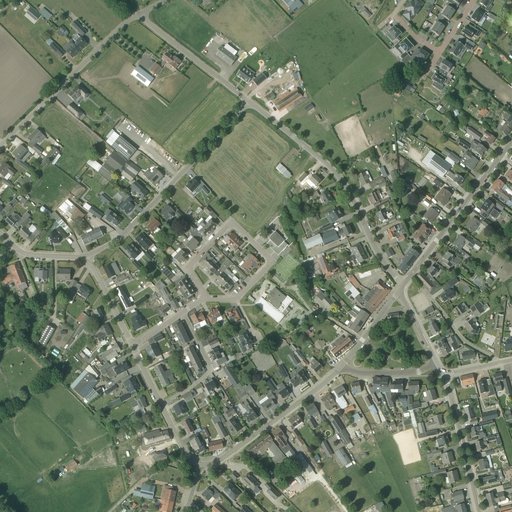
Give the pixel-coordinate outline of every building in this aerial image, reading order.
[(407,11),(404,14),(406,15),(405,16),(408,18),(409,18),(411,19),(415,14),(416,14),(416,15),(419,11),(418,11),(423,4),(418,0),(415,0),(414,2),(413,3),(411,1),(405,9),(407,11)] [(446,5),(443,10),(452,16),(455,11),(451,8),(446,5)] [(361,10),(367,18),(371,15),(365,6),(361,10)] [(38,18),(41,15),(33,8),(30,11),(38,18)] [(48,21),(52,16),(44,8),(39,13),(48,21)] [(443,10),(439,14),(445,18),(449,21),(452,16),(443,10)] [(472,17),(471,19),(479,24),(483,17),(485,18),(486,16),(477,10),(474,14),(473,13),(471,17),(472,17)] [(87,32),(75,21),(71,25),(83,36),(87,32)] [(432,25),(442,32),(445,27),(440,24),(435,21),(432,25)] [(389,25),(382,32),(385,35),(386,34),(387,35),(389,34),(394,39),(395,39),(401,34),(401,33),(399,30),(398,30),(397,31),(394,27),(392,28),(389,25)] [(439,36),(442,32),(432,25),(429,30),(434,34),(439,36)] [(473,35),(477,37),(481,32),(474,28),(472,31),(466,27),(462,32),(467,36),(466,36),(469,38),(469,37),(471,38),(473,35)] [(70,42),(80,51),(87,44),(81,37),(76,42),(73,39),(70,42)] [(397,50),(400,47),(405,52),(400,57),(403,59),(401,61),(403,63),(406,65),(411,58),(407,53),(413,47),(413,46),(412,44),(411,45),(408,42),(409,41),(407,39),(406,40),(406,39),(401,44),(399,42),(394,47),(397,50)] [(456,56),(457,57),(463,48),(462,47),(463,45),(456,41),(454,45),(451,48),(451,49),(449,52),(456,57),(456,56)] [(467,43),(464,47),(471,51),(473,47),(475,45),(469,41),(467,43)] [(50,46),(61,57),(65,54),(53,42),(50,46)] [(72,58),(80,51),(70,42),(63,49),(72,58)] [(277,56),(280,54),(273,45),(269,48),(277,56)] [(236,58),(220,46),(215,54),(231,66),(236,58)] [(425,53),(420,50),(417,54),(414,52),(408,61),(412,64),(414,60),(416,61),(418,58),(424,62),(429,55),(428,55),(428,54),(426,52),(425,53)] [(162,59),(164,61),(166,62),(168,64),(175,70),(181,62),(174,57),(173,58),(167,53),(162,59)] [(288,70),(295,65),(291,60),(285,66),(288,70)] [(451,70),(450,70),(452,66),(449,64),(450,63),(447,62),(444,60),(439,68),(441,69),(440,72),(443,74),(451,79),(453,76),(448,74),(451,70)] [(155,64),(150,70),(157,75),(162,68),(155,64)] [(154,79),(138,66),(131,75),(147,87),(154,79)] [(242,68),(237,75),(248,84),(251,79),(254,80),(253,81),(257,86),(267,78),(262,73),(255,79),(253,77),(253,76),(255,74),(251,71),(250,73),(242,68)] [(431,79),(435,82),(433,86),(436,88),(439,84),(442,86),(444,83),(447,85),(451,79),(443,74),(441,78),(435,74),(431,79)] [(74,101),(80,95),(84,98),(88,94),(82,88),(81,89),(77,85),(73,90),(73,89),(67,95),(74,101)] [(278,101),(274,103),(279,112),(301,97),(297,91),(290,95),(288,91),(280,96),(282,98),(281,99),(278,101)] [(268,102),(275,97),(272,92),(265,97),(268,102)] [(314,108),(311,103),(304,108),(307,112),(314,108)] [(76,108),(72,113),(75,116),(79,119),(83,113),(80,110),(80,111),(76,108)] [(483,108),(479,114),(484,117),(488,112),(483,108)] [(502,127),(499,125),(496,129),(506,136),(511,128),(511,116),(510,116),(508,114),(506,112),(503,116),(504,119),(507,121),(502,127)] [(469,127),(469,128),(466,126),(464,129),(467,131),(466,132),(479,141),(482,136),(469,127)] [(32,135),(28,139),(29,140),(32,143),(34,145),(37,142),(39,144),(42,141),(45,137),(40,133),(37,130),(32,135)] [(495,139),(485,131),(483,134),(488,138),(485,141),(490,145),(495,139)] [(106,142),(128,160),(137,150),(120,136),(111,146),(106,142)] [(470,146),(460,140),(457,139),(455,142),(467,151),(470,146)] [(482,147),(482,146),(483,145),(480,143),(479,144),(475,142),(473,145),(476,148),(474,151),(476,153),(480,156),(483,152),(484,153),(486,150),(482,147)] [(41,156),(44,158),(48,161),(54,165),(62,155),(59,153),(60,153),(53,147),(48,155),(35,145),(32,149),(41,156)] [(18,149),(13,155),(14,156),(17,158),(15,161),(20,166),(27,171),(30,167),(22,162),(21,161),(22,161),(29,152),(25,149),(21,146),(18,149)] [(445,148),(442,153),(447,156),(450,151),(445,148)] [(430,151),(422,162),(427,166),(442,178),(445,175),(448,171),(451,167),(435,155),(430,151)] [(91,158),(87,163),(110,182),(118,172),(119,173),(124,167),(127,162),(114,152),(113,153),(105,162),(106,163),(105,164),(104,163),(101,167),(91,158)] [(447,157),(457,165),(460,161),(461,160),(460,160),(451,152),(450,153),(447,157)] [(478,161),(466,152),(462,156),(466,159),(463,163),(470,169),(472,170),(475,166),(473,165),(474,164),(475,164),(478,161)] [(45,164),(48,161),(44,158),(39,164),(43,167),(45,164)] [(127,162),(124,167),(136,176),(140,170),(129,162),(128,161),(127,162)] [(0,167),(0,173),(2,175),(4,177),(8,173),(11,176),(12,177),(16,173),(12,169),(8,166),(5,163),(2,166),(3,167),(1,169),(0,167)] [(124,167),(119,173),(131,183),(136,176),(124,167)] [(150,174),(151,174),(147,170),(143,174),(155,185),(159,180),(158,179),(162,175),(156,170),(151,176),(150,174)] [(367,171),(362,174),(357,176),(362,186),(372,182),(367,171)] [(448,171),(445,175),(447,177),(453,180),(452,181),(459,186),(464,180),(458,175),(456,174),(454,175),(448,171)] [(307,176),(301,182),(305,185),(307,182),(310,185),(312,183),(316,186),(321,181),(314,175),(311,179),(307,176)] [(376,185),(385,180),(382,176),(374,180),(376,185)] [(12,189),(14,187),(12,185),(12,184),(4,178),(1,181),(12,189)] [(187,188),(185,189),(193,196),(196,193),(194,191),(200,185),(193,179),(186,187),(187,188)] [(435,179),(433,183),(440,188),(443,184),(435,179)] [(497,179),(493,185),(499,189),(498,191),(509,199),(508,200),(511,202),(511,197),(511,196),(504,191),(507,188),(506,186),(503,184),(501,182),(497,179)] [(135,182),(128,189),(132,193),(132,195),(134,196),(135,196),(137,194),(142,199),(145,195),(144,194),(146,192),(135,182)] [(205,185),(202,188),(202,189),(207,194),(209,193),(210,191),(205,185)] [(505,204),(505,203),(510,206),(511,206),(511,205),(511,206),(511,204),(511,202),(508,200),(509,199),(498,191),(499,189),(493,185),(490,189),(494,192),(501,197),(499,199),(505,204)] [(451,195),(447,192),(442,188),(435,199),(444,206),(447,202),(446,201),(451,195)] [(422,195),(416,191),(415,190),(412,194),(419,199),(422,195)] [(309,195),(312,200),(319,195),(317,191),(309,195)] [(371,201),(371,202),(372,204),(377,202),(378,201),(379,201),(376,196),(379,194),(380,194),(379,191),(375,192),(372,194),(367,196),(369,199),(370,201),(371,201)] [(381,206),(393,200),(389,191),(386,192),(388,197),(389,196),(389,198),(379,202),(381,206)] [(327,192),(319,196),(324,205),(332,200),(329,194),(328,195),(327,192)] [(103,193),(99,197),(105,201),(108,198),(103,193)] [(126,200),(122,205),(124,207),(121,209),(127,214),(134,207),(131,204),(134,202),(126,194),(123,197),(126,200)] [(430,204),(422,197),(420,201),(428,207),(430,204)] [(62,204),(59,208),(62,211),(65,214),(69,218),(69,219),(80,227),(83,223),(80,221),(85,216),(74,205),(73,206),(73,205),(67,199),(62,204)] [(484,203),(480,208),(481,209),(485,212),(488,214),(489,215),(491,215),(494,211),(494,210),(492,209),(495,206),(491,203),(487,200),(484,203)] [(7,213),(13,207),(12,207),(15,204),(12,201),(4,210),(7,213)] [(505,207),(498,202),(495,205),(502,210),(503,211),(506,208),(505,207)] [(174,212),(167,205),(165,208),(166,209),(161,214),(167,220),(169,217),(171,219),(174,215),(172,214),(174,212)] [(92,207),(88,211),(96,217),(99,212),(92,207)] [(203,220),(201,222),(211,231),(217,225),(213,221),(217,217),(207,207),(204,210),(210,216),(205,221),(203,220)] [(438,214),(434,211),(430,208),(428,211),(429,212),(425,218),(431,223),(438,214)] [(44,212),(43,213),(48,216),(48,215),(49,216),(56,223),(55,223),(59,228),(56,230),(61,235),(65,239),(69,235),(65,231),(68,228),(64,223),(65,223),(61,219),(60,218),(54,212),(52,214),(50,213),(51,213),(47,210),(46,209),(44,212)] [(338,209),(329,214),(332,219),(334,222),(338,220),(343,217),(340,213),(340,214),(337,209),(338,209)] [(381,222),(386,220),(386,219),(390,217),(387,212),(385,213),(383,210),(376,214),(377,217),(378,216),(381,222)] [(182,221),(185,218),(178,211),(175,214),(182,221)] [(108,216),(105,219),(110,223),(111,222),(116,226),(121,220),(111,212),(108,216)] [(10,216),(6,221),(12,227),(16,222),(18,220),(15,217),(16,216),(13,213),(10,217),(10,216)] [(23,217),(17,223),(20,226),(21,225),(25,221),(30,216),(29,215),(27,213),(23,217)] [(23,230),(19,233),(26,239),(31,234),(35,238),(37,235),(38,235),(41,238),(44,235),(41,232),(42,231),(38,227),(37,229),(32,225),(31,226),(28,224),(32,221),(29,218),(25,222),(25,221),(21,225),(22,226),(22,227),(23,229),(23,230)] [(480,223),(473,218),(466,227),(472,233),(480,223)] [(153,233),(156,236),(161,231),(158,228),(161,225),(154,219),(147,227),(153,233)] [(493,226),(484,220),(482,224),(490,230),(493,226)] [(204,238),(211,231),(201,222),(199,224),(203,228),(199,232),(204,238)] [(333,227),(331,223),(319,229),(321,233),(333,227)] [(188,227),(191,231),(193,232),(196,229),(191,224),(188,227)] [(430,230),(422,224),(413,237),(422,244),(427,237),(426,237),(430,230)] [(338,232),(336,233),(334,230),(320,236),(319,234),(303,242),(307,250),(323,242),(325,246),(339,240),(337,234),(339,234),(339,236),(344,233),(346,236),(352,234),(348,226),(337,231),(338,232)] [(392,228),(385,232),(386,235),(387,234),(390,240),(394,238),(395,237),(396,237),(397,239),(398,241),(405,238),(403,236),(401,237),(398,231),(398,232),(396,227),(392,228)] [(103,236),(99,228),(94,231),(93,230),(91,231),(91,232),(81,237),(84,245),(103,236)] [(269,231),(263,237),(264,237),(268,242),(266,244),(278,256),(288,246),(289,247),(292,243),(287,238),(285,241),(275,231),(272,234),(269,231)] [(227,244),(234,236),(233,235),(230,232),(223,240),(227,244)] [(51,244),(59,243),(59,236),(55,237),(55,233),(50,233),(51,244)] [(138,238),(136,240),(146,250),(149,248),(151,250),(155,246),(153,243),(152,244),(142,234),(140,236),(140,235),(137,237),(138,238)] [(152,234),(149,237),(156,244),(158,243),(160,241),(160,240),(156,236),(155,237),(152,234)] [(460,236),(453,245),(456,247),(454,251),(463,257),(466,254),(460,250),(465,244),(467,245),(467,246),(471,249),(472,247),(478,252),(482,245),(474,239),(473,241),(469,238),(465,235),(463,238),(460,236)] [(227,244),(226,245),(229,249),(231,247),(238,240),(235,237),(234,236),(227,244)] [(189,242),(196,248),(198,247),(197,246),(199,243),(193,238),(189,242)] [(189,242),(187,240),(183,244),(181,246),(188,252),(190,250),(191,252),(193,249),(194,250),(196,248),(189,242)] [(241,242),(238,240),(231,247),(235,251),(242,244),(240,243),(241,242)] [(356,265),(367,259),(359,243),(349,248),(355,259),(353,260),(356,265)] [(127,248),(125,250),(129,254),(128,254),(130,256),(134,259),(140,254),(137,251),(138,251),(135,248),(131,244),(130,246),(129,245),(127,248)] [(214,245),(211,247),(219,255),(222,253),(214,245)] [(177,254),(184,261),(186,259),(185,258),(187,256),(186,254),(188,252),(181,246),(179,248),(181,250),(177,254)] [(411,248),(404,257),(413,263),(419,255),(413,249),(411,248)] [(389,259),(393,256),(394,255),(390,249),(385,252),(389,259)] [(150,260),(154,257),(148,251),(144,254),(150,260)] [(447,252),(443,258),(445,260),(443,262),(447,265),(451,269),(455,264),(455,263),(457,260),(455,258),(451,255),(447,252)] [(255,266),(256,265),(257,265),(259,262),(252,255),(249,253),(246,257),(248,259),(255,266)] [(182,262),(184,261),(177,254),(173,258),(179,264),(182,261),(182,262)] [(205,267),(213,259),(213,258),(209,254),(208,256),(206,254),(202,258),(204,260),(201,263),(205,267)] [(124,255),(122,257),(128,263),(130,261),(124,255)] [(319,259),(317,259),(323,274),(325,274),(326,277),(331,275),(330,272),(324,256),(319,258),(319,259)] [(403,275),(413,263),(404,257),(401,261),(402,262),(397,269),(403,275)] [(208,272),(215,265),(217,263),(213,259),(205,267),(208,269),(207,270),(208,272)] [(219,269),(221,270),(230,261),(228,259),(219,269)] [(248,259),(244,263),(252,270),(254,268),(254,267),(255,266),(248,259)] [(142,267),(135,260),(132,263),(139,271),(142,267)] [(219,284),(228,275),(224,271),(232,263),(230,261),(221,270),(223,272),(216,279),(219,281),(217,282),(219,284)] [(9,267),(6,268),(7,273),(11,272),(12,274),(0,278),(2,283),(14,279),(18,291),(27,287),(18,263),(9,267)] [(110,265),(104,268),(109,279),(113,276),(115,276),(120,273),(115,263),(110,265)] [(249,273),(252,270),(244,263),(240,267),(247,274),(249,273)] [(166,277),(171,272),(164,265),(159,270),(166,277)] [(213,274),(219,269),(215,265),(208,272),(210,273),(211,272),(213,274)] [(236,267),(234,269),(244,279),(246,277),(236,267)] [(421,271),(415,277),(431,295),(440,286),(432,278),(437,271),(431,267),(427,273),(429,274),(426,277),(421,271)] [(39,282),(39,279),(47,279),(47,272),(39,272),(40,269),(35,269),(35,282),(39,282)] [(358,273),(360,279),(371,275),(370,269),(358,273)] [(70,281),(70,270),(66,270),(66,271),(58,271),(58,280),(65,280),(65,281),(70,281)] [(128,271),(117,277),(118,281),(130,275),(128,272),(128,271)] [(171,272),(166,277),(169,281),(174,276),(171,272)] [(228,275),(219,284),(221,286),(222,285),(224,286),(232,278),(228,275)] [(357,289),(360,286),(352,275),(348,278),(357,289)] [(131,276),(119,281),(121,285),(133,279),(131,276)] [(178,291),(179,290),(188,284),(185,279),(182,281),(181,278),(175,282),(176,283),(173,284),(178,291)] [(235,282),(232,278),(224,286),(228,291),(231,288),(233,290),(237,286),(235,283),(235,282)] [(455,278),(447,283),(451,288),(458,283),(455,278)] [(69,300),(75,288),(77,284),(76,284),(77,282),(73,280),(68,292),(66,299),(69,300)] [(363,299),(359,304),(371,313),(390,290),(378,280),(374,286),(363,299)] [(160,281),(154,286),(159,292),(161,291),(165,287),(160,281)] [(182,295),(184,294),(192,289),(190,286),(191,285),(190,283),(188,284),(179,290),(182,295)] [(150,284),(149,286),(156,293),(157,291),(150,284)] [(86,299),(91,291),(82,286),(78,293),(86,299)] [(119,288),(115,291),(119,300),(120,299),(126,295),(126,296),(127,296),(122,287),(119,288)] [(353,287),(344,294),(346,296),(348,298),(350,296),(353,299),(359,294),(353,287)] [(69,300),(68,303),(72,304),(72,302),(73,302),(78,290),(75,288),(69,300)] [(261,297),(255,304),(278,324),(288,311),(288,310),(290,312),(291,310),(287,307),(293,300),(287,296),(286,297),(275,288),(269,295),(269,296),(265,301),(261,297)] [(441,298),(440,299),(442,302),(443,301),(444,302),(447,300),(448,301),(451,299),(455,297),(454,295),(449,288),(444,292),(445,293),(440,297),(441,298)] [(195,294),(192,289),(184,294),(182,295),(185,300),(187,299),(188,301),(194,298),(192,295),(195,294)] [(326,297),(321,291),(316,296),(329,309),(334,305),(333,304),(329,299),(327,297),(326,297)] [(120,299),(119,300),(125,310),(129,308),(132,307),(132,306),(127,296),(126,296),(126,295),(120,299)] [(137,308),(148,300),(145,296),(134,304),(137,308)] [(170,302),(170,303),(174,311),(177,309),(173,301),(170,296),(168,298),(170,302)] [(337,302),(334,305),(338,310),(340,308),(341,307),(344,304),(341,300),(339,303),(341,304),(340,305),(337,302)] [(172,312),(174,311),(170,303),(170,302),(159,308),(155,310),(160,318),(164,316),(163,315),(170,310),(172,312)] [(481,307),(483,305),(481,303),(480,303),(480,302),(470,309),(473,313),(481,307)] [(458,317),(469,310),(467,307),(463,309),(460,305),(453,310),(458,317)] [(351,311),(350,311),(365,321),(369,315),(361,310),(356,307),(355,309),(354,309),(352,311),(354,312),(353,313),(351,311)] [(481,307),(473,313),(476,318),(484,312),(481,307)] [(211,314),(207,316),(211,324),(216,321),(215,319),(221,316),(222,315),(220,312),(219,312),(217,308),(211,311),(210,310),(209,311),(211,314)] [(232,308),(225,312),(228,319),(233,317),(236,323),(243,320),(237,308),(233,310),(232,308)] [(97,319),(103,316),(99,309),(93,312),(94,312),(91,314),(92,317),(95,315),(97,319)] [(353,323),(360,328),(365,321),(350,311),(349,314),(353,317),(356,319),(353,323)] [(440,315),(438,311),(434,313),(434,314),(427,318),(431,326),(428,327),(432,335),(439,332),(433,320),(437,318),(436,317),(440,315)] [(142,323),(136,312),(131,314),(133,318),(131,319),(136,330),(146,325),(145,322),(142,323)] [(388,322),(399,320),(399,319),(401,319),(400,313),(398,314),(398,312),(387,314),(388,322)] [(81,324),(86,316),(82,313),(76,321),(81,324)] [(191,317),(194,323),(192,324),(195,329),(201,326),(199,323),(205,320),(201,313),(199,315),(198,313),(191,317)] [(75,332),(78,334),(79,335),(84,326),(85,327),(91,319),(92,317),(87,314),(86,316),(81,324),(75,332)] [(306,319),(304,316),(298,323),(301,326),(306,319)] [(468,322),(464,325),(469,333),(470,332),(478,335),(480,329),(476,328),(473,323),(476,321),(474,318),(468,322)] [(360,328),(352,323),(350,321),(346,327),(349,329),(357,334),(360,328)] [(172,327),(175,332),(183,328),(181,323),(172,327)] [(45,347),(55,330),(47,325),(37,342),(45,347)] [(101,333),(96,335),(100,343),(103,341),(103,343),(102,344),(103,346),(107,344),(105,340),(104,338),(112,334),(110,330),(109,331),(106,325),(99,328),(101,333)] [(90,332),(88,335),(91,338),(93,336),(99,330),(95,327),(93,329),(90,327),(87,330),(90,332)] [(185,333),(183,328),(175,332),(177,337),(185,333)] [(248,345),(248,346),(253,344),(250,338),(248,338),(247,336),(246,332),(238,335),(239,338),(238,338),(243,347),(248,345)] [(484,332),(480,341),(493,347),(495,342),(493,342),(495,338),(484,332)] [(179,341),(187,337),(185,333),(177,337),(179,341)] [(342,336),(337,340),(342,347),(344,345),(347,349),(353,344),(349,339),(353,336),(349,334),(347,336),(347,337),(346,338),(344,339),(342,336)] [(209,345),(218,340),(216,335),(207,340),(209,345)] [(446,345),(446,344),(450,342),(450,343),(452,342),(453,343),(458,340),(455,337),(453,337),(453,336),(437,344),(439,348),(446,345)] [(187,337),(179,341),(182,346),(190,342),(187,337)] [(511,338),(507,339),(507,342),(503,343),(505,352),(511,351),(510,348),(511,347),(511,338)] [(218,340),(209,345),(211,349),(220,345),(218,340)] [(336,358),(347,349),(344,345),(342,347),(337,340),(330,345),(333,348),(330,351),(336,358)] [(446,345),(439,348),(441,353),(443,356),(447,354),(450,352),(449,349),(452,347),(454,351),(459,349),(458,346),(461,344),(458,340),(453,343),(452,342),(450,343),(450,342),(446,344),(446,345)] [(108,361),(118,355),(117,353),(120,351),(116,344),(111,347),(112,349),(104,354),(108,361)] [(152,359),(161,355),(156,344),(145,349),(148,354),(149,353),(152,359)] [(185,358),(188,356),(195,353),(192,347),(190,348),(188,345),(182,348),(183,349),(182,349),(184,353),(183,355),(185,358)] [(305,359),(292,345),(289,347),(293,353),(301,362),(300,363),(303,368),(308,364),(304,359),(305,359)] [(217,348),(209,352),(213,362),(222,358),(225,357),(223,353),(220,354),(217,348)] [(82,352),(79,355),(84,359),(83,359),(89,365),(99,354),(97,351),(89,359),(82,352)] [(473,351),(462,354),(463,360),(475,358),(475,356),(478,355),(477,353),(473,351)] [(190,361),(197,358),(195,353),(188,356),(190,361)] [(295,355),(291,358),(296,366),(300,363),(295,355)] [(312,357),(310,359),(312,361),(310,362),(313,365),(311,368),(312,370),(316,373),(317,373),(319,372),(319,371),(322,368),(319,364),(314,359),(312,357)] [(190,361),(188,362),(191,367),(193,366),(200,363),(197,358),(190,361)] [(102,372),(110,365),(107,362),(100,369),(102,372)] [(118,365),(119,367),(112,370),(110,366),(105,370),(110,379),(129,369),(126,362),(118,365)] [(193,366),(193,367),(192,368),(196,376),(199,379),(203,374),(201,372),(199,370),(202,368),(200,363),(193,366)] [(70,387),(73,390),(88,403),(99,395),(92,389),(98,382),(95,379),(98,376),(89,365),(70,387)] [(175,381),(170,370),(165,372),(161,365),(154,369),(163,387),(175,381)] [(227,365),(222,368),(224,370),(234,387),(240,383),(229,367),(227,365)] [(288,377),(282,365),(278,367),(284,379),(288,377)] [(305,376),(301,371),(294,376),(295,378),(290,381),(295,388),(300,384),(301,386),(302,385),(303,385),(306,383),(306,382),(307,381),(304,377),(305,376)] [(503,381),(503,380),(501,373),(493,375),(494,382),(495,382),(497,392),(501,391),(500,384),(499,385),(499,382),(503,381)] [(472,374),(459,378),(462,386),(475,383),(472,374)] [(131,392),(139,388),(137,384),(136,384),(133,378),(124,383),(126,387),(128,386),(131,392)] [(380,385),(381,385),(381,378),(373,378),(373,379),(373,383),(373,387),(375,392),(376,392),(380,392),(380,385)] [(380,391),(380,392),(385,392),(387,401),(388,401),(392,400),(390,390),(390,388),(387,388),(387,383),(388,378),(381,378),(381,385),(380,385),(380,391)] [(208,382),(213,391),(217,389),(212,379),(212,380),(211,379),(208,381),(209,381),(208,382)] [(273,393),(278,389),(270,379),(266,383),(273,393)] [(507,379),(503,380),(503,381),(503,384),(506,395),(511,394),(508,383),(507,379)] [(486,387),(485,380),(478,381),(480,394),(485,393),(486,397),(495,395),(492,386),(486,387)] [(209,394),(213,391),(208,382),(207,382),(207,381),(204,383),(204,384),(209,394)] [(406,408),(406,407),(406,396),(406,391),(403,391),(402,381),(393,382),(394,390),(398,389),(398,393),(401,393),(401,396),(398,396),(398,402),(402,402),(402,408),(406,408)] [(289,394),(285,389),(286,388),(282,382),(279,384),(282,388),(278,391),(279,393),(279,394),(283,399),(284,399),(286,398),(286,397),(289,394)] [(361,392),(359,382),(351,385),(352,392),(356,391),(357,393),(361,392)] [(408,383),(408,388),(409,394),(413,394),(414,394),(414,391),(418,391),(418,387),(418,382),(408,383)] [(190,393),(183,398),(186,402),(193,397),(196,395),(197,396),(200,394),(201,396),(203,394),(200,388),(202,386),(202,385),(201,384),(199,383),(199,384),(189,392),(190,393)] [(115,384),(107,390),(109,394),(117,388),(115,384)] [(246,385),(242,387),(245,391),(244,392),(249,397),(255,393),(250,385),(247,387),(246,385)] [(334,391),(331,393),(334,398),(334,399),(338,404),(341,410),(342,410),(345,415),(351,411),(349,407),(348,408),(347,406),(348,406),(344,400),(343,397),(342,396),(346,393),(344,390),(342,386),(334,391)] [(425,403),(426,402),(431,401),(436,399),(433,390),(426,392),(427,397),(424,398),(425,402),(425,403)] [(244,392),(238,397),(242,402),(249,397),(244,392)] [(129,393),(120,397),(123,402),(131,398),(129,393)] [(271,393),(266,396),(269,399),(261,405),(265,412),(275,405),(273,402),(276,400),(271,393)] [(380,402),(375,393),(372,395),(376,404),(380,402)] [(321,400),(327,410),(336,405),(329,394),(326,396),(326,397),(325,398),(325,397),(321,400)] [(135,399),(136,401),(130,404),(132,409),(138,406),(141,410),(147,407),(144,401),(145,400),(143,397),(142,398),(142,396),(135,399)] [(369,407),(372,411),(373,414),(377,412),(373,405),(368,396),(364,399),(369,407)] [(107,405),(109,409),(122,402),(120,398),(107,405)] [(182,415),(187,412),(182,402),(173,407),(178,416),(182,414),(182,415)] [(310,416),(313,415),(314,418),(319,415),(313,404),(305,408),(310,416)] [(257,418),(249,406),(245,408),(247,412),(243,415),(248,422),(253,419),(254,420),(257,418)] [(229,418),(236,413),(232,407),(225,413),(229,418)] [(467,421),(473,419),(472,415),(471,415),(470,408),(464,409),(467,421)] [(140,411),(130,416),(132,420),(142,415),(140,411)] [(496,411),(481,415),(483,421),(497,417),(496,411)] [(357,413),(351,417),(355,423),(361,419),(357,413)] [(301,421),(297,415),(288,421),(293,427),(301,421)] [(440,415),(433,417),(434,422),(427,424),(429,428),(435,427),(442,425),(440,418),(441,418),(440,415)] [(220,422),(221,422),(218,416),(212,419),(222,439),(227,436),(220,422)] [(329,420),(346,446),(351,443),(348,438),(349,437),(335,416),(329,420)] [(233,435),(241,429),(233,418),(225,424),(233,435)] [(311,419),(307,421),(312,430),(316,428),(311,419)] [(182,424),(181,424),(182,427),(183,427),(184,429),(192,426),(189,420),(182,424)] [(137,434),(146,430),(144,425),(135,429),(137,434)] [(194,431),(192,426),(184,429),(186,432),(185,432),(186,435),(194,431)] [(474,427),(469,429),(470,434),(471,437),(476,436),(478,436),(479,439),(481,438),(486,437),(485,434),(483,434),(483,431),(479,432),(478,426),(474,427)] [(284,435),(279,427),(271,433),(280,445),(278,446),(285,455),(286,455),(291,461),(292,461),(297,468),(298,467),(305,477),(306,476),(308,480),(315,475),(313,471),(300,454),(297,456),(292,449),(292,450),(283,439),(285,437),(284,435)] [(206,428),(201,431),(205,438),(208,437),(210,437),(206,428)] [(143,435),(146,446),(170,439),(167,430),(159,432),(159,430),(143,435)] [(295,430),(291,432),(296,439),(299,437),(300,436),(295,430)] [(272,440),(273,440),(267,433),(245,450),(251,457),(259,451),(261,454),(262,455),(267,451),(266,450),(268,448),(269,448),(275,456),(273,457),(275,459),(276,458),(279,461),(285,456),(272,440)] [(436,438),(437,442),(438,448),(443,447),(443,445),(444,445),(449,443),(446,436),(442,437),(436,438)] [(197,438),(190,442),(194,451),(197,450),(199,454),(206,450),(202,443),(200,444),(197,438)] [(477,451),(482,450),(483,449),(483,445),(487,444),(486,440),(475,443),(477,451)] [(210,451),(223,448),(221,441),(208,444),(210,451)] [(325,441),(320,444),(328,458),(333,455),(325,441)] [(485,452),(486,456),(497,453),(497,451),(498,450),(499,450),(500,452),(504,451),(503,447),(499,448),(496,449),(496,450),(485,452)] [(351,462),(342,448),(335,453),(344,467),(351,462)] [(161,451),(162,452),(158,452),(154,453),(155,460),(167,457),(166,450),(161,451)] [(442,454),(442,455),(444,464),(449,463),(454,462),(451,452),(446,453),(442,454)] [(481,470),(485,469),(492,468),(490,458),(478,461),(481,470)] [(70,471),(78,465),(74,461),(66,467),(70,471)] [(424,479),(433,477),(446,473),(445,469),(434,472),(434,473),(423,475),(424,479)] [(499,481),(503,480),(503,479),(503,477),(502,476),(500,470),(497,471),(491,472),(492,477),(483,479),(484,485),(499,481)] [(456,471),(447,473),(449,484),(458,482),(456,475),(457,475),(456,471)] [(234,481),(238,477),(233,472),(229,476),(234,481)] [(259,485),(248,473),(242,480),(253,491),(259,485)] [(298,473),(294,477),(301,486),(306,481),(304,479),(303,479),(298,473)] [(280,496),(267,483),(264,485),(268,490),(266,492),(275,501),(280,496)] [(511,483),(502,486),(504,491),(511,489),(511,488),(511,487),(511,483)] [(139,497),(152,500),(155,486),(142,484),(139,497)] [(240,494),(230,484),(224,490),(233,500),(240,494)] [(207,488),(201,495),(208,501),(209,501),(211,503),(213,501),(211,499),(212,497),(215,499),(220,494),(211,487),(209,490),(207,488)] [(173,503),(176,492),(163,489),(161,500),(162,500),(173,503)] [(453,501),(463,499),(463,498),(461,491),(451,494),(453,501)] [(487,502),(495,500),(495,499),(504,497),(503,493),(497,494),(494,495),(493,493),(485,495),(487,502)] [(505,497),(504,497),(495,499),(495,500),(487,502),(489,508),(497,506),(507,503),(508,502),(508,500),(507,499),(506,498),(505,497)] [(464,504),(463,499),(453,501),(450,502),(451,506),(443,508),(443,509),(441,509),(441,511),(466,511),(464,504)] [(171,511),(173,503),(162,500),(159,511),(162,511),(171,511)] [(133,504),(132,503),(130,506),(132,506),(128,511),(131,511),(134,508),(135,508),(137,505),(133,503),(133,504)]
